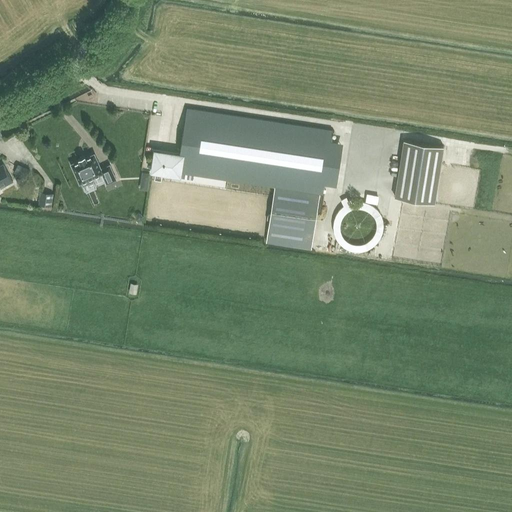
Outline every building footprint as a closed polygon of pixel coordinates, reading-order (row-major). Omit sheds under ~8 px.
[(323,191),(332,127),(189,106),(182,153),(180,170),(275,184),(266,241),(311,248),(312,248),(320,191),(323,191)] [(382,130),(381,148),(396,149),(396,131),(382,130)] [(445,148),(406,142),(396,199),(435,205),(445,148)] [(180,170),(182,153),(156,149),(153,167),(180,171),(180,170)] [(95,154),(94,153),(93,154),(86,157),(85,156),(79,158),(80,160),(72,163),(71,163),(71,165),(71,164),(79,182),(80,183),(81,183),(81,182),(83,185),(94,180),(92,177),(102,173),(106,183),(107,183),(115,179),(116,179),(110,165),(109,165),(101,169),(95,154)] [(18,164),(14,173),(26,179),(30,170),(18,164)] [(0,186),(1,188),(13,182),(5,167),(0,169),(0,186)] [(40,193),(38,204),(52,206),(53,194),(40,193)]
